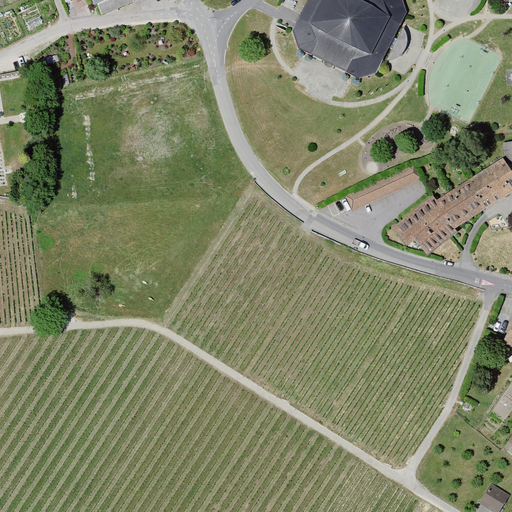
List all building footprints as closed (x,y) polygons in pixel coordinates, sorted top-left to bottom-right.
[(92,0),(97,13),(120,8),(131,0),(92,0)] [(308,0),(293,34),(300,52),(361,80),(383,74),(410,16),(403,0),(308,0)] [(511,141),(503,143),(505,160),(509,167),(511,166),(511,141)] [(432,196),(391,228),(407,246),(414,240),(428,255),(457,232),(455,229),(511,192),(511,172),(509,167),(505,160),(503,158),(436,200),(432,196)] [(416,165),(347,196),(354,212),(423,181),(416,165)] [(511,327),(503,347),(511,351),(511,327)] [(495,511),(500,511),(511,494),(491,484),(480,504),(495,511)]
